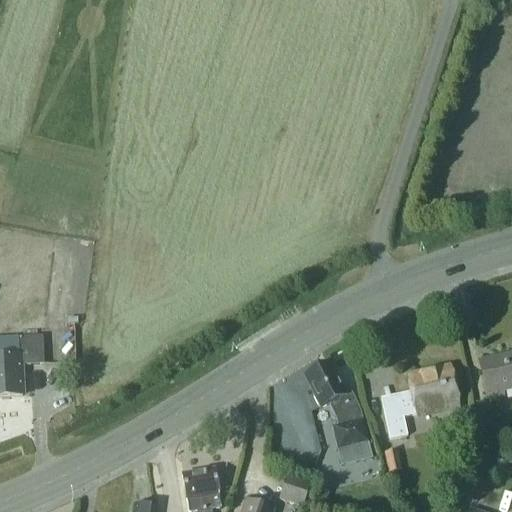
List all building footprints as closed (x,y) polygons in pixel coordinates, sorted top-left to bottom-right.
[(20,367),(44,366),(42,338),(18,339),(19,357),(0,358),(0,398),(22,397),(20,367)] [(511,388),(511,357),(481,364),(489,402),(502,399),(500,391),(511,388)] [(329,406),(336,419),(338,427),(332,428),(338,452),(369,444),(363,420),(362,421),(360,413),(350,394),(346,397),(340,386),(339,387),(328,366),(306,378),(316,397),(314,398),(320,410),(329,406)] [(448,370),(411,377),(414,392),(382,399),(390,440),(408,436),(404,418),(456,407),(448,370)] [(383,455),(388,475),(402,472),(397,452),(383,455)] [(214,470),(182,475),(188,511),(210,511),(211,510),(220,508),(214,470)] [(278,501),(303,510),(312,485),(287,477),(278,501)] [(275,511),(245,501),(242,509),(240,511),(275,511)] [(133,511),(154,511),(155,503),(134,509),(133,511)]
